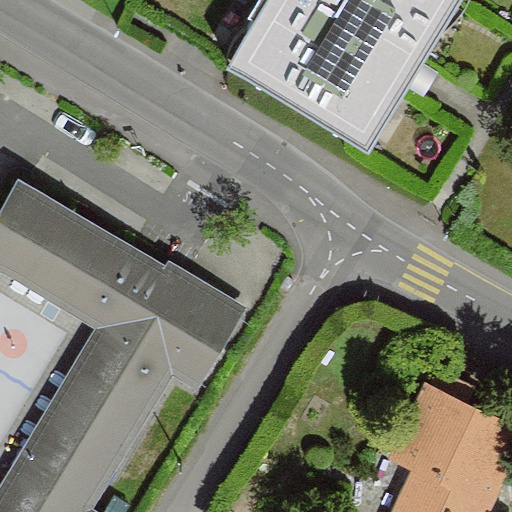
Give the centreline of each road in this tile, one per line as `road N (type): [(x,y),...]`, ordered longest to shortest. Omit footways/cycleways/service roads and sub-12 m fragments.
road 1 (tertiary): [(355,224),(0,8)]
road 2 (residential): [(355,224),(182,511)]
road 3 (tertiary): [(511,310),(355,224)]
